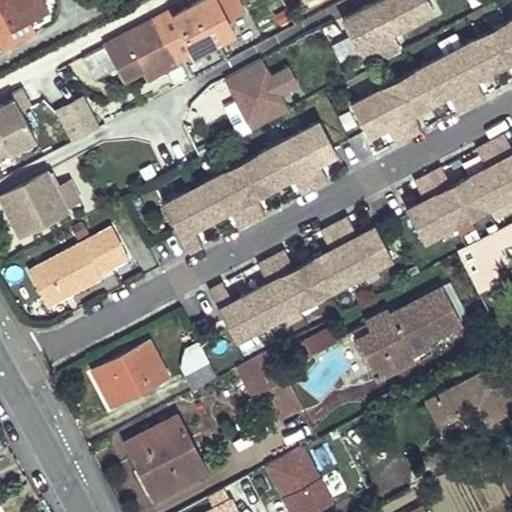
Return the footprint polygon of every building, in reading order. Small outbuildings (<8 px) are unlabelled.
[(46,5),(43,0),(0,0),(0,16),(6,13),(10,21),(24,12),(27,16),(46,5)] [(245,9),(240,0),(198,0),(177,11),(175,7),(108,42),(127,77),(143,68),(177,50),(182,59),(236,30),(229,17),(245,9)] [(384,0),(343,22),(367,69),(391,56),(382,39),(424,17),(414,0),(384,0)] [(511,16),(351,103),(367,135),(377,130),(378,122),(383,120),(386,126),(394,143),(421,129),(412,112),(409,106),(414,103),(422,107),(439,97),(441,89),(446,86),(449,92),(457,109),(483,95),(475,78),(472,72),(476,70),(483,74),(501,65),(502,56),(507,54),(510,60),(511,63),(511,16)] [(94,73),(113,66),(105,45),(86,52),(94,73)] [(143,68),(148,77),(182,59),(177,50),(143,68)] [(507,54),(502,56),(501,65),(510,60),(507,54)] [(270,77),(261,59),(225,77),(252,129),(287,110),(279,93),(298,83),(289,66),(270,77)] [(476,70),(472,72),(475,78),(483,74),(476,70)] [(446,86),(441,89),(439,97),(449,92),(446,86)] [(0,154),(35,136),(20,108),(30,103),(21,87),(12,91),(14,96),(0,103),(0,154)] [(57,111),(60,119),(88,104),(84,97),(57,111)] [(414,103),(409,106),(412,112),(422,107),(414,103)] [(60,119),(72,140),(99,126),(88,104),(60,119)] [(336,153),(319,120),(163,204),(188,252),(202,245),(192,228),(189,223),(195,219),(202,222),(221,213),(221,206),(226,203),(229,208),(238,225),(264,212),(255,195),(252,189),(257,187),(265,189),(282,181),(283,173),(287,171),(291,176),(299,192),(327,177),(318,162),(315,156),(319,154),(327,157),(336,153)] [(383,120),(378,122),(377,130),(386,126),(383,120)] [(511,194),(511,149),(505,134),(477,149),(486,166),(489,171),(484,173),(479,170),(460,180),(459,186),(453,190),(451,184),(442,168),(415,182),(423,199),(426,204),(421,207),(415,203),(405,209),(422,241),(511,194)] [(51,169),(46,172),(65,210),(77,203),(65,180),(59,183),(51,169)] [(46,172),(46,171),(0,195),(0,197),(18,234),(65,210),(46,172)] [(287,171),(283,173),(282,181),(291,176),(287,171)] [(460,180),(451,184),(453,190),(459,186),(460,180)] [(257,187),(252,189),(255,195),(265,189),(257,187)] [(229,208),(226,203),(221,206),(221,213),(229,208)] [(391,257),(375,224),(364,230),(365,237),(359,240),(356,234),(348,218),(321,232),(330,248),(333,255),(328,257),(321,253),(303,262),(302,271),(298,274),(294,267),(285,250),(259,264),(268,281),(271,288),(266,290),(259,286),(239,296),(239,304),(233,307),(230,301),(222,284),(208,291),(234,340),(391,257)] [(195,219),(189,223),(192,228),(202,222),(195,219)] [(511,221),(491,232),(457,250),(476,287),(499,275),(493,265),(504,259),(495,240),(511,231),(511,221)] [(130,257),(114,226),(31,268),(47,301),(70,289),(71,291),(102,275),(100,272),(130,257)] [(364,230),(356,234),(359,240),(365,237),(364,230)] [(330,248),(321,253),(328,257),(333,255),(330,248)] [(303,262),(294,267),(298,274),(302,271),(303,262)] [(268,281),(259,286),(266,290),(271,288),(268,281)] [(460,323),(441,285),(389,312),(387,309),(364,321),(371,332),(355,339),(366,363),(384,355),(391,370),(413,359),(409,353),(405,345),(423,336),(425,340),(460,323)] [(239,296),(230,301),(233,307),(239,304),(239,296)] [(209,327),(203,317),(191,323),(197,333),(209,327)] [(425,340),(423,336),(405,345),(409,353),(427,345),(425,340)] [(167,374),(149,339),(93,368),(109,400),(134,388),(136,391),(167,374)] [(391,370),(384,355),(366,363),(374,379),(391,370)] [(214,374),(207,361),(185,373),(191,386),(214,374)] [(293,388),(279,361),(242,380),(249,394),(271,383),(277,396),(293,388)] [(511,413),(511,397),(494,363),(427,398),(443,427),(482,406),(491,425),(511,413)] [(375,421),(370,411),(356,418),(361,428),(375,421)] [(206,471),(177,414),(124,441),(141,474),(149,471),(161,494),(206,471)] [(361,428),(356,418),(337,428),(343,438),(361,428)] [(511,456),(511,439),(502,445),(509,458),(511,456)] [(321,486),(300,445),(272,460),(293,501),(321,486)] [(161,494),(149,471),(141,474),(153,498),(161,494)] [(237,511),(231,499),(205,511),(237,511)]
